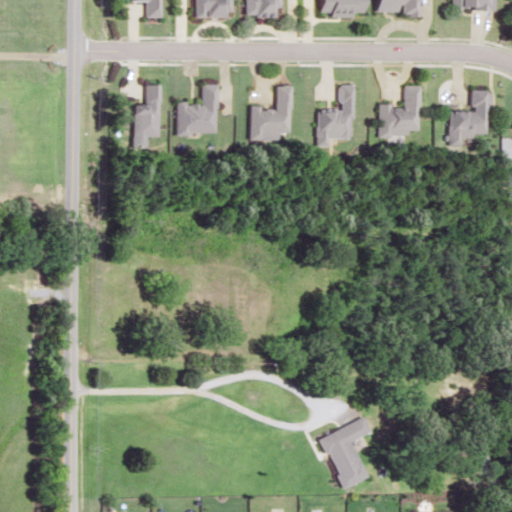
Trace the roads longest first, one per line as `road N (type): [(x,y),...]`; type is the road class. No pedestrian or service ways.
road 1 (secondary): [(68,511),(71,0)]
road 2 (residential): [(72,48),(399,47),(472,49),(511,60)]
